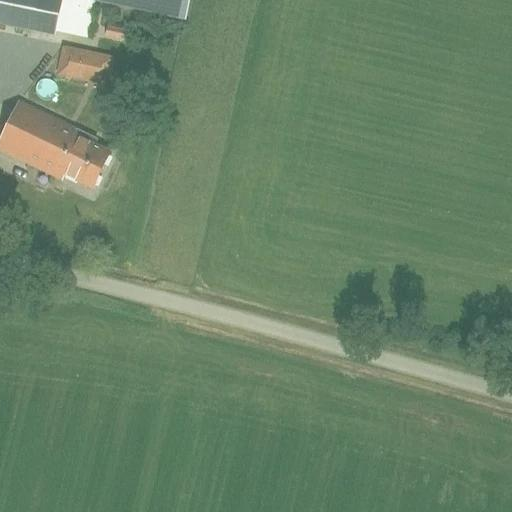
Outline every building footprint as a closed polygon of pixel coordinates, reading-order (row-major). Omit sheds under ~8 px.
[(0,0),(0,23),(53,34),(55,28),(55,26),(61,0),(0,0)] [(61,0),(55,26),(55,28),(87,35),(94,4),(75,0),(61,0)] [(95,0),(185,18),(188,0),(95,0)] [(131,44),(133,37),(110,31),(108,39),(131,44)] [(65,49),(60,74),(92,81),(106,84),(111,59),(97,56),(65,49)] [(58,171),(75,137),(78,131),(20,103),(0,143),(0,150),(55,177),(58,171)] [(75,137),(58,171),(93,188),(110,154),(75,137)]
